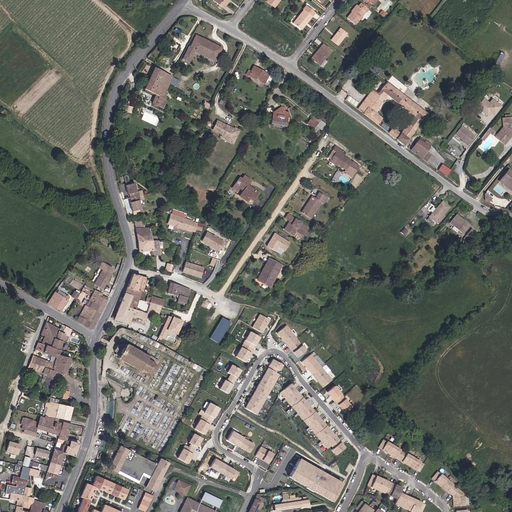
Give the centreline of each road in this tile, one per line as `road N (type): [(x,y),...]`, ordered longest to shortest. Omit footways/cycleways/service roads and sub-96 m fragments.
road 1 (residential): [(366,454),(271,350),(214,434),(222,451),(253,468),(256,482)]
road 2 (tertiary): [(181,3),(129,65),(109,108),(106,149),(130,249),(127,267)]
road 3 (unclassified): [(289,66),(461,194),(511,215)]
road 4 (residential): [(217,299),(323,143)]
road 5 (tertiary): [(95,338),(91,429),(60,511)]
